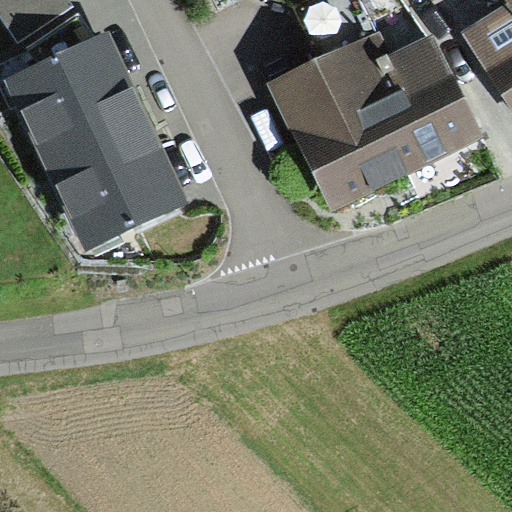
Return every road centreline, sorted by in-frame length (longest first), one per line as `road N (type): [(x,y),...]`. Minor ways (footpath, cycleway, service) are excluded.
road 1 (residential): [(161,0),(240,160),(284,285)]
road 2 (tertiary): [(0,341),(109,330),(284,285)]
road 3 (tertiary): [(284,285),(511,200)]
